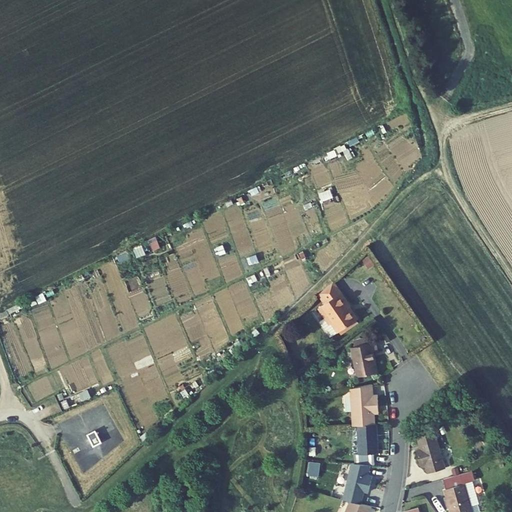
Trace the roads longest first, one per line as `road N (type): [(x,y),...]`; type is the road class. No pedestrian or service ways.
road 1 (track): [(74,502),(50,452),(13,410),(0,367)]
road 2 (residential): [(390,511),(409,378)]
